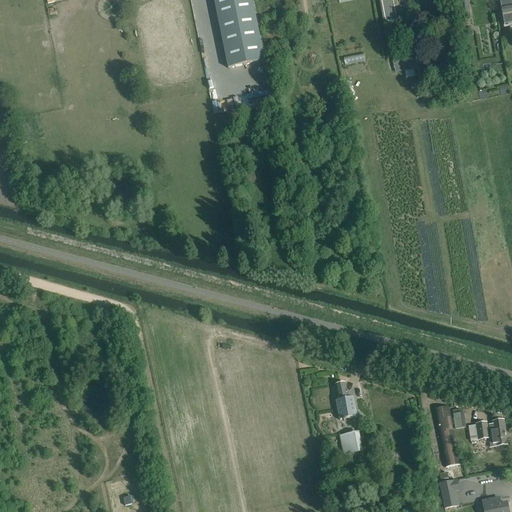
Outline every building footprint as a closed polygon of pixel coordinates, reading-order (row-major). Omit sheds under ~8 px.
[(214,0),(228,69),(265,61),(253,2),(252,0),(214,0)] [(459,0),(462,20),(470,19),(467,0),(459,0)] [(511,0),(499,0),(504,26),(504,27),(511,26),(511,0)] [(416,53),(392,57),(395,72),(419,68),(416,53)] [(360,416),(358,407),(356,397),(349,399),(345,383),(335,385),(342,420),(360,416)] [(434,410),(436,420),(445,467),(460,464),(449,407),(434,410)] [(492,439),(489,439),(490,448),(497,447),(507,445),(504,421),(493,422),(493,425),(490,425),(492,439)] [(471,442),(489,439),(486,423),(477,425),(477,426),(469,427),(471,442)] [(359,433),(350,435),(340,437),(344,457),(363,453),(359,433)] [(457,481),(440,485),(445,509),(459,506),(456,492),(459,491),(457,481)] [(500,498),(482,502),(484,511),(508,511),(507,504),(501,505),(500,498)]
